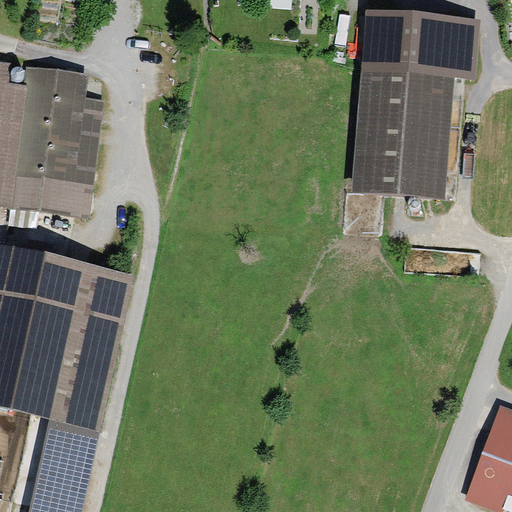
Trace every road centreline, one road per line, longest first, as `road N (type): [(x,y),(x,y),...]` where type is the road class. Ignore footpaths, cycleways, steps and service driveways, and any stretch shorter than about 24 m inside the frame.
road 1 (track): [(91,511),(152,225),(105,63),(0,44)]
road 2 (residential): [(430,511),(511,299)]
